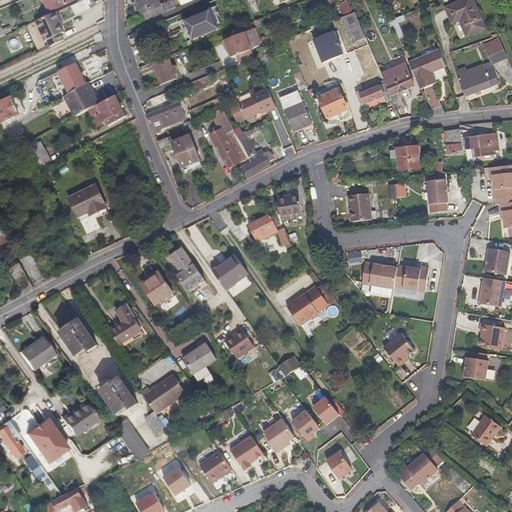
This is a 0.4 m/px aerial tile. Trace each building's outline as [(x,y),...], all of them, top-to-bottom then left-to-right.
[(76,0),(55,0),(59,9),(77,1),(76,0)] [(137,0),(146,20),(176,8),(175,7),(180,6),(178,0),(173,2),(173,1),(160,6),(157,0),(137,0)] [(347,0),(340,3),(344,14),(353,11),(348,0),(347,0)] [(465,0),(464,0),(440,12),(447,27),(451,25),(459,42),(480,31),(465,0)] [(192,43),(219,32),(211,11),(183,22),(192,43)] [(58,22),(61,21),(57,13),(36,22),(44,42),(47,41),(50,47),(64,41),(61,34),(64,33),(58,22)] [(369,53),(352,16),(339,21),(350,47),(357,44),(361,56),(369,53)] [(314,42),(324,65),(344,56),(340,47),(338,41),(334,33),(314,42)] [(229,50),(233,60),(239,57),(242,65),(256,59),(254,55),(245,34),(223,43),(227,51),(229,50)] [(504,57),(497,42),(482,49),(489,64),(504,57)] [(445,70),(439,54),(408,68),(420,93),(437,86),(433,75),(445,70)] [(162,86),(176,81),(167,58),(153,64),(162,86)] [(76,65),(58,74),(70,95),(88,86),(76,65)] [(391,101),(397,113),(408,109),(401,93),(413,89),(404,68),(383,77),(392,98),(390,99),(391,101)] [(457,79),(466,99),(491,89),(484,73),(482,69),(457,79)] [(490,71),(484,73),(491,89),(497,86),(490,71)] [(385,86),(383,83),(356,94),(357,97),(385,86)] [(70,95),(66,98),(76,118),(90,110),(98,106),(93,95),(94,94),(90,85),(88,86),(70,95)] [(391,101),(390,99),(385,86),(357,97),(361,108),(381,100),(383,105),(391,101)] [(277,108),(269,90),(254,96),(254,98),(240,104),(246,119),(261,113),(262,115),(277,108)] [(348,111),(340,91),(320,100),(328,119),(348,111)] [(300,93),(281,101),(295,134),(313,126),(300,93)] [(17,96),(0,103),(0,124),(26,112),(17,96)] [(98,106),(90,110),(94,118),(98,116),(102,123),(106,122),(108,127),(126,118),(116,97),(98,106)] [(185,120),(179,104),(146,117),(149,124),(153,131),(163,128),(164,129),(185,120)] [(234,131),(227,116),(223,118),(226,122),(220,125),(226,136),(215,142),(230,169),(245,160),(231,132),(234,131)] [(191,122),(184,125),(187,131),(194,128),(191,122)] [(448,130),(445,130),(444,151),(459,151),(460,131),(448,130)] [(238,170),(243,179),(265,169),(270,166),(269,164),(275,162),(273,157),(270,157),(269,155),(266,157),(264,152),(257,155),(250,141),(248,142),(245,135),(239,137),(252,164),(238,170)] [(199,163),(189,137),(172,144),(182,169),(199,163)] [(473,158),(482,157),(485,157),(485,161),(490,160),(489,157),(492,157),(492,154),(498,153),(497,137),(464,140),(465,151),(472,150),(473,158)] [(73,152),(85,146),(81,138),(69,144),(73,152)] [(158,143),(161,149),(170,146),(168,139),(158,143)] [(394,150),(397,171),(419,169),(417,147),(394,150)] [(511,203),(511,165),(499,167),(491,168),(492,176),(494,176),(495,183),(497,205),(500,204),(511,203)] [(450,203),(447,179),(429,181),(432,213),(449,211),(448,203),(450,203)] [(98,185),(70,198),(79,217),(92,211),(95,215),(109,209),(98,185)] [(398,191),(398,197),(406,197),(405,185),(397,186),(398,191)] [(373,219),(370,193),(349,195),(352,221),(373,219)] [(178,211),(170,194),(166,195),(168,199),(162,201),(165,208),(149,215),(154,227),(163,223),(176,217),(178,211)] [(302,215),(298,194),(277,197),(280,218),(302,215)] [(501,212),(504,212),(504,218),(506,229),(511,228),(511,203),(500,204),(501,212)] [(288,239),(280,218),(277,211),(248,224),(256,240),(277,230),(281,240),(284,239),(285,240),(288,239)] [(0,242),(12,235),(0,217),(0,242)] [(176,273),(190,294),(206,283),(181,247),(169,254),(180,270),(176,273)] [(490,248),(486,272),(507,275),(511,252),(490,248)] [(236,253),(213,271),(227,291),(229,290),(227,287),(249,272),(236,253)] [(396,287),(399,268),(367,263),(363,283),(396,289),(396,287)] [(23,294),(33,288),(20,265),(10,270),(23,294)] [(422,269),(399,266),(399,268),(396,287),(426,292),(430,268),(422,267),(422,269)] [(155,304),(164,298),(166,301),(174,295),(159,273),(149,280),(147,278),(140,283),(155,304)] [(507,281),(485,278),(481,304),(502,307),(507,281)] [(303,293),(302,292),(286,304),(300,323),(317,311),(316,310),(326,302),(314,285),(303,293)] [(117,313),(122,322),(124,325),(131,335),(140,328),(125,307),(117,313)] [(193,316),(187,307),(182,311),(188,320),(193,316)] [(97,346),(79,320),(60,333),(75,355),(85,349),(88,352),(97,346)] [(140,328),(131,335),(124,325),(122,322),(109,331),(111,334),(119,346),(142,331),(140,328)] [(483,333),(481,347),(503,350),(506,328),(482,324),(481,332),(483,333)] [(241,328),(224,340),(236,357),(253,346),(241,328)] [(402,334),(385,348),(400,367),(407,361),(406,359),(409,356),(416,351),(402,334)] [(56,361),(41,338),(18,353),(30,371),(36,367),(40,372),(56,361)] [(207,343),(184,358),(194,373),(206,366),(217,359),(207,343)] [(488,354),(474,352),(473,358),(467,357),(465,365),(467,365),(465,377),(487,381),(490,361),(488,361),(488,354)] [(293,356),(280,365),(286,374),(299,365),(293,356)] [(154,412),(156,414),(186,394),(173,376),(151,391),(149,388),(141,394),(154,412)] [(118,379),(100,392),(115,414),(124,408),(127,411),(136,405),(118,379)] [(323,393),(310,403),(324,420),(337,410),(323,393)] [(73,436),(87,427),(95,421),(84,404),(61,419),(73,436)] [(207,409),(210,414),(217,410),(215,405),(207,409)] [(304,406),(290,417),(305,437),(311,432),(310,430),(317,424),(304,406)] [(225,410),(219,414),(222,419),(229,415),(225,410)] [(144,418),(156,435),(165,429),(156,414),(154,412),(144,418)] [(472,432),(487,444),(501,425),(486,413),(472,432)] [(24,434),(44,420),(42,417),(22,431),(24,434)] [(279,417),(261,431),(276,450),(283,444),(282,442),(286,439),(292,434),(279,417)] [(123,419),(112,427),(135,460),(146,452),(123,419)] [(42,459),(62,445),(44,420),(24,434),(42,459)] [(99,425),(95,421),(87,427),(90,431),(99,425)] [(18,438),(7,422),(2,426),(3,428),(0,430),(0,440),(2,444),(0,445),(0,446),(4,452),(7,450),(12,458),(21,452),(13,442),(18,438)] [(248,435),(229,450),(243,470),(250,464),(249,463),(262,453),(248,435)] [(337,447),(324,457),(337,475),(350,465),(337,447)] [(217,452),(199,466),(212,483),(230,469),(217,452)] [(424,453),(399,476),(412,490),(419,483),(421,485),(439,469),(424,453)] [(42,473),(30,456),(24,460),(36,477),(42,473)] [(178,468),(163,480),(176,497),(191,486),(178,468)] [(82,503),(75,491),(53,502),(58,511),(71,505),(74,511),(78,511),(87,508),(84,502),(82,503)] [(166,511),(155,495),(138,507),(141,511),(166,511)] [(470,511),(459,501),(447,511),(470,511)] [(388,511),(380,503),(369,511),(388,511)]
